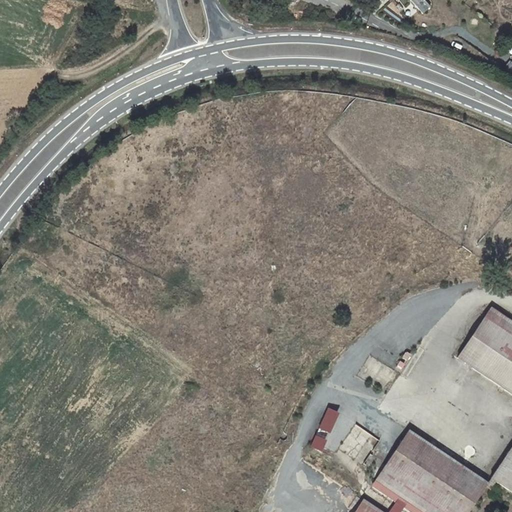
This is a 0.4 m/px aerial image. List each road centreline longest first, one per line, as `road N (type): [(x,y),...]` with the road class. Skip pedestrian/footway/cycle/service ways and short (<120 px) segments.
road 1 (secondary): [(511,102),(425,62),(360,44),(220,51)]
road 2 (secondary): [(221,74),(288,66),(360,70),(511,123)]
road 3 (secondary): [(0,230),(96,131),(200,79)]
road 4 (secondary): [(188,59),(74,122),(0,195)]
